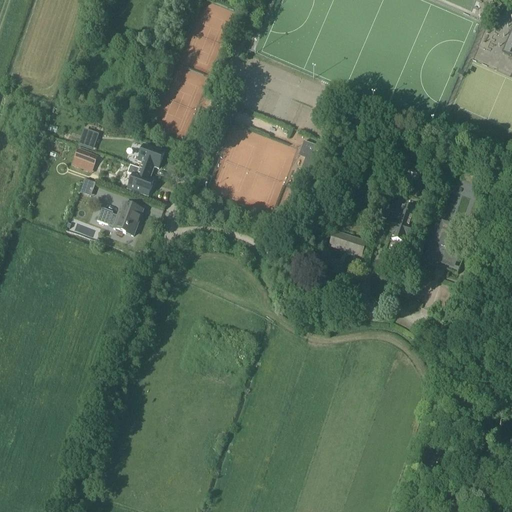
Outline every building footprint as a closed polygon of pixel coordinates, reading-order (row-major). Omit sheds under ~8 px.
[(298,157),(305,160),(300,173),(310,177),(317,160),(319,161),(323,150),(304,143),(298,157)] [(144,147),(138,163),(142,164),(140,170),(152,175),(154,168),(158,170),(164,154),(144,147)] [(78,152),(74,164),(83,168),(84,165),(94,168),(97,159),(78,152)] [(408,162),(404,171),(414,175),(415,173),(421,175),(424,167),(418,165),(418,164),(410,161),(410,162),(408,162)] [(130,167),(127,175),(133,177),(128,191),(148,198),(154,183),(149,181),(152,175),(140,170),(140,171),(130,167)] [(470,173),(464,170),(460,181),(479,189),(484,176),(470,171),(470,173)] [(97,223),(113,229),(112,230),(133,238),(143,213),(122,205),(117,218),(112,216),(112,214),(102,210),(97,223)] [(393,233),(394,234),(392,241),(403,245),(406,237),(410,239),(413,229),(409,228),(414,211),(403,207),(397,224),(396,224),(393,233)] [(439,266),(443,267),(444,271),(458,276),(464,257),(457,255),(463,235),(443,228),(439,241),(431,238),(422,263),(436,268),(439,266)] [(365,244),(334,234),(330,248),(361,258),(365,244)] [(382,240),(375,237),(371,247),(379,250),(382,240)]
